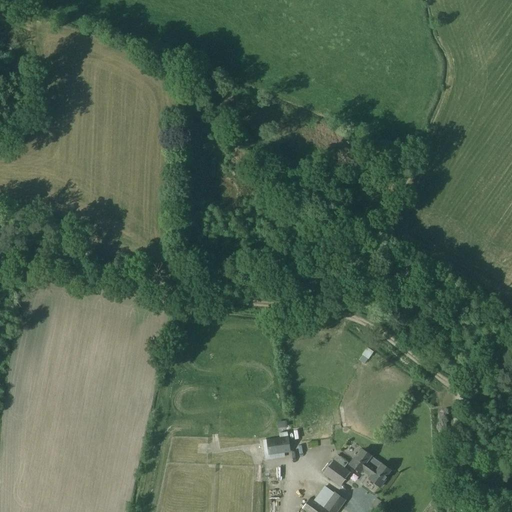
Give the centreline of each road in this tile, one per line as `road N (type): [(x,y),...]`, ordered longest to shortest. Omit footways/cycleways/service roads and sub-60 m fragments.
road 1 (track): [(0,257),(82,262),(186,295),(337,311),(458,390)]
road 2 (unclassified): [(462,511),(458,390),(511,320)]
